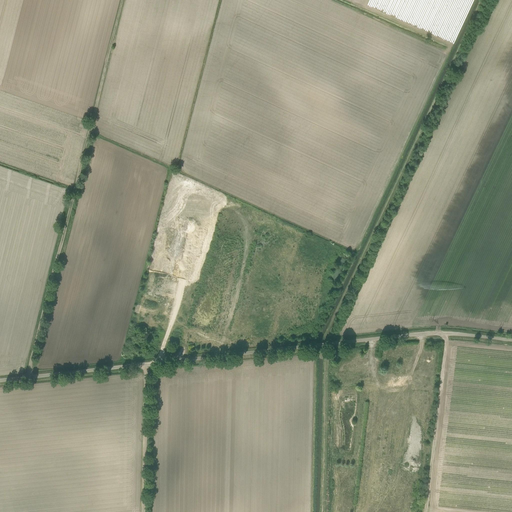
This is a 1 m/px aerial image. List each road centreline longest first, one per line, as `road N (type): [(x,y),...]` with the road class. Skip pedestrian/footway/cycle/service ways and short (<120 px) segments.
road 1 (unclassified): [(0,381),(427,334),(511,340)]
road 2 (track): [(30,378),(124,0)]
road 3 (track): [(483,0),(322,346)]
road 4 (track): [(425,511),(446,333)]
road 5 (track): [(147,365),(144,511)]
